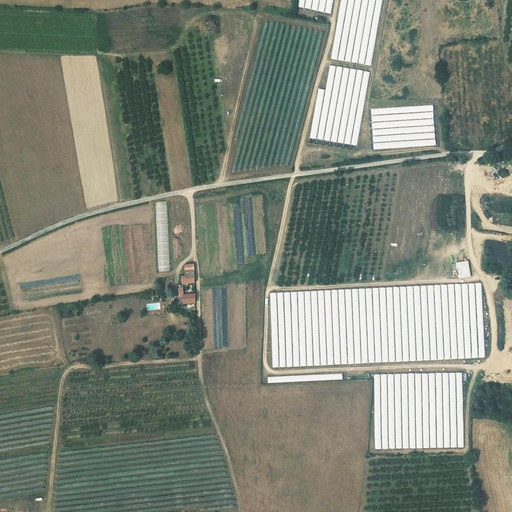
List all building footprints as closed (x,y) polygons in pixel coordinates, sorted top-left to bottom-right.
[(332,0),(299,0),(298,7),(330,13),(332,0)] [(381,0),(340,0),(331,59),(370,66),(381,0)] [(369,72),(329,65),(325,90),(317,139),(357,146),(369,72)] [(317,139),(325,90),(319,89),(311,138),(317,139)] [(436,144),(433,105),(371,109),(374,149),(436,144)] [(167,200),(156,200),(159,274),(170,275),(167,200)] [(458,279),(471,277),(468,261),(456,263),(457,268),(458,268),(459,275),(458,275),(458,279)] [(485,357),(481,283),(270,293),(273,368),(485,357)] [(184,295),(184,288),(178,289),(179,295),(178,295),(178,300),(184,299),(184,303),(196,302),(195,295),(184,295)] [(464,448),(462,373),(375,375),(375,449),(464,448)] [(343,379),(343,374),(268,378),(268,383),(343,379)]
